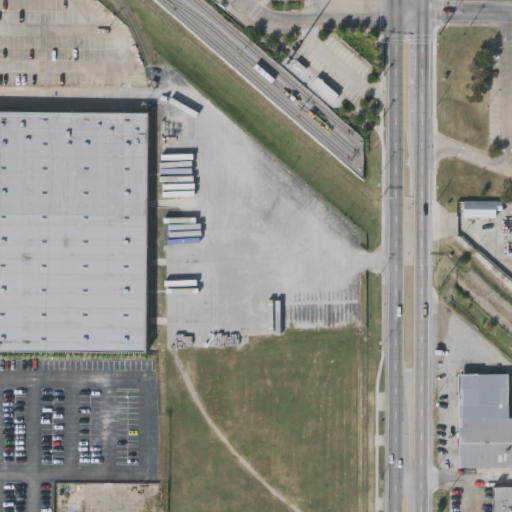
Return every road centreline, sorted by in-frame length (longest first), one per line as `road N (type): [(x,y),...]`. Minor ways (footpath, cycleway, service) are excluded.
road 1 (primary): [(397,15),(392,511)]
road 2 (primary): [(423,476),(423,123)]
